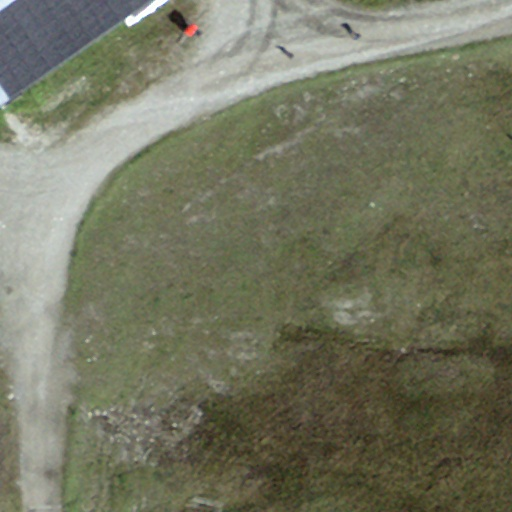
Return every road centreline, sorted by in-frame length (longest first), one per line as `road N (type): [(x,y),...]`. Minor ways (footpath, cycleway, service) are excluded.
road 1 (track): [(511,7),(342,32),(192,84),(21,208)]
road 2 (track): [(21,208),(41,511)]
